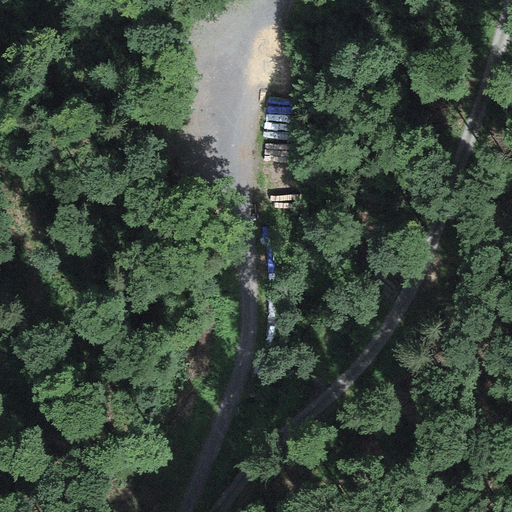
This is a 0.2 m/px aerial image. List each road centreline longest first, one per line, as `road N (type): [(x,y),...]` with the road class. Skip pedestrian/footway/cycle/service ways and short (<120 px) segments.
road 1 (unclassified): [(216,511),(361,354),(394,306),(429,238),(509,0)]
road 2 (track): [(189,511),(225,402),(285,0)]
road 3 (trunk): [(511,258),(117,0)]
